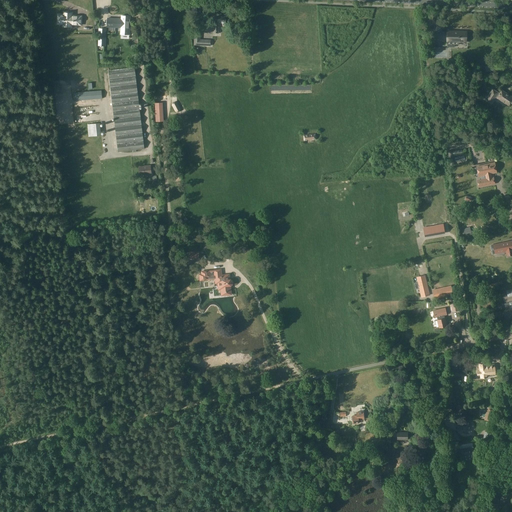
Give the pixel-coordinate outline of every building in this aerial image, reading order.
[(64,15),(58,15),(57,24),(63,24),(63,26),(71,27),(71,25),(81,25),(81,16),(71,16),(71,13),(64,13),(64,15)] [(108,18),(107,27),(121,28),(120,34),(129,35),(130,16),(121,16),(121,19),(108,18)] [(213,33),(219,33),(219,22),(225,22),(226,16),(218,16),(217,23),(213,23),(213,33)] [(460,32),(443,31),(443,36),(447,36),(447,45),(460,45),(460,44),(466,44),(466,34),(460,33),(460,32)] [(210,40),(201,39),(201,33),(194,33),(194,45),(210,46),(210,40)] [(135,67),(108,70),(118,152),(144,149),(135,67)] [(493,89),(488,96),(493,100),(495,96),(497,97),(497,98),(510,106),(511,103),(511,96),(502,90),(499,94),(498,93),(498,92),(493,89)] [(101,90),(73,93),(74,101),(102,99),(101,90)] [(180,111),(181,109),(177,102),(175,102),(172,103),(172,105),(175,112),(177,113),(180,111)] [(156,122),(164,121),(163,103),(155,103),(156,122)] [(100,123),(87,124),(89,136),(101,135),(100,123)] [(486,178),(477,180),(479,188),(495,184),(494,177),(491,177),(491,174),(496,172),(494,163),(477,166),(479,176),(485,175),(486,178)] [(151,165),(150,165),(139,166),(140,175),(151,174),(151,165)] [(445,233),(443,224),(423,227),(425,237),(445,233)] [(511,244),(511,241),(495,245),(497,253),(507,250),(508,255),(511,254),(511,244)] [(468,248),(466,252),(476,256),(478,251),(468,248)] [(221,277),(220,271),(203,273),(203,275),(199,276),(200,282),(209,281),(209,282),(213,281),(215,280),(215,285),(218,285),(218,291),(221,291),(221,294),(230,293),(230,287),(231,286),(232,285),(232,282),(230,281),(227,282),(227,276),(221,277)] [(417,277),(421,297),(430,295),(425,275),(417,277)] [(451,286),(433,290),(435,299),(453,295),(451,286)] [(458,299),(450,301),(451,311),(460,310),(458,299)] [(445,318),(444,315),(447,315),(445,308),(433,311),(435,318),(437,317),(437,320),(439,327),(447,325),(445,318)] [(478,375),(480,375),(481,378),(488,377),(495,376),(494,365),(486,366),(486,364),(479,364),(480,371),(477,371),(478,375)] [(494,410),(486,409),(485,417),(486,417),(485,420),(492,421),(494,410)] [(363,419),(362,412),(355,412),(355,415),(351,416),(352,424),(357,423),(357,420),(363,419)] [(456,421),(456,429),(464,430),(464,429),(467,429),(468,422),(456,421)] [(491,441),(492,433),(485,431),(483,439),(491,441)] [(473,454),(472,447),(469,448),(469,447),(460,449),(462,456),(463,455),(463,458),(464,459),(468,458),(468,457),(468,455),(473,454)] [(510,492),(504,489),(500,501),(506,503),(510,492)]
